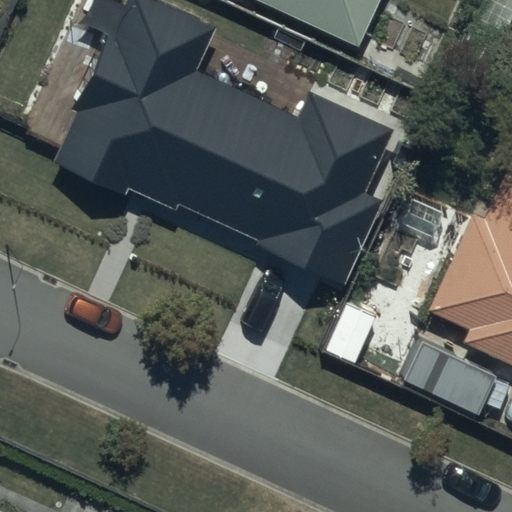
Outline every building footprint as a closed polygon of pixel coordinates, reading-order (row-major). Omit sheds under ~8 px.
[(219,26),(160,0),(125,0),(51,161),(125,195),(128,188),(175,209),(178,203),(260,240),(257,246),(344,285),(383,200),(367,193),(396,129),(308,89),(297,114),(199,69),(219,26)] [(287,0),(354,30),(367,0),(287,0)] [(468,211),(425,308),(465,325),(457,342),(511,367),(511,166),(505,163),(478,217),(468,211)] [(373,315),(341,301),(319,350),(351,364),(373,315)] [(511,393),(510,393),(493,428),(511,436),(511,393)]
